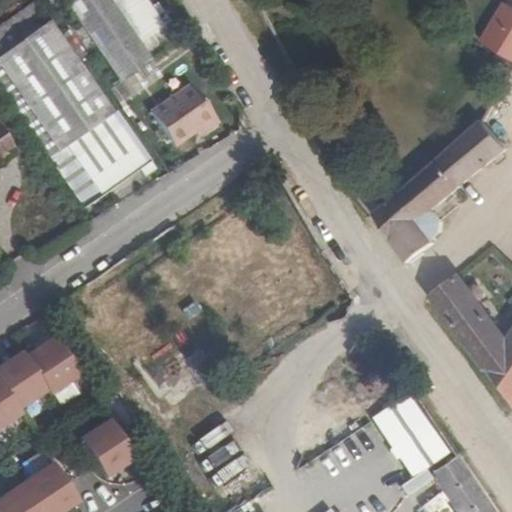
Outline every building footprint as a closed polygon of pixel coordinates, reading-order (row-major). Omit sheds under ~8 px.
[(51,0),(36,0),(0,25),(0,89),(79,204),(136,168),(143,179),(154,172),(55,22),(63,16),(54,3),(51,0)] [(58,0),(54,3),(63,16),(89,55),(99,49),(65,0),(58,0)] [(140,41),(111,0),(65,0),(99,49),(123,85),(155,63),(140,41)] [(162,25),(144,0),(111,0),(140,41),(162,25)] [(511,9),(505,5),(485,45),(511,61),(511,9)] [(166,23),(162,25),(140,41),(155,63),(182,45),(166,23)] [(194,125),(197,129),(216,116),(189,78),(148,106),(171,140),(194,125)] [(484,119),(374,217),(410,266),(434,246),(424,232),(466,196),(460,188),(506,150),(484,119)] [(0,161),(19,148),(0,121),(0,161)] [(448,280),(430,293),(511,403),(511,358),(508,364),(448,280)] [(27,355),(50,390),(53,395),(82,375),(56,337),(27,355)] [(112,419),(127,442),(223,379),(198,342),(102,405),(112,419)] [(0,366),(0,378),(20,409),(50,390),(27,355),(15,363),(12,359),(0,366)] [(0,378),(0,428),(23,414),(20,409),(0,378)] [(394,439),(418,421),(408,406),(383,425),(394,439)] [(112,419),(83,439),(109,478),(138,459),(127,442),(112,419)] [(199,448),(213,475),(242,459),(228,433),(199,448)] [(55,460),(24,480),(45,511),(61,511),(80,500),(55,460)] [(493,511),(460,460),(437,475),(460,511),(493,511)] [(416,482),(434,471),(428,461),(410,471),(416,482)] [(0,506),(3,511),(45,511),(24,480),(0,495),(0,506)]
